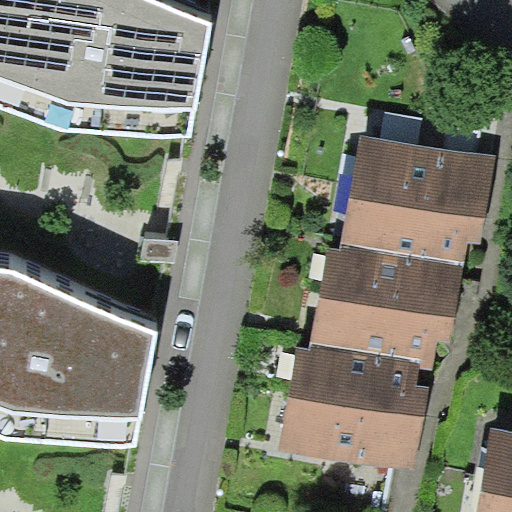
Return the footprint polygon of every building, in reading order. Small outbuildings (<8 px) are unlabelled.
[(0,0),(0,73),(54,93),(186,101),(199,20),(156,0),(0,0)] [(354,118),(336,220),(462,244),(465,218),(478,220),(492,142),(354,118)] [(462,244),(336,220),(329,218),(308,325),(416,345),(430,347),(435,323),(447,325),(462,244)] [(0,259),(0,411),(132,409),(147,324),(7,260),(0,259)] [(416,345),(308,325),(295,323),(275,433),(411,457),(427,369),(412,367),(416,345)] [(511,511),(511,415),(486,411),(468,511),(511,511)]
